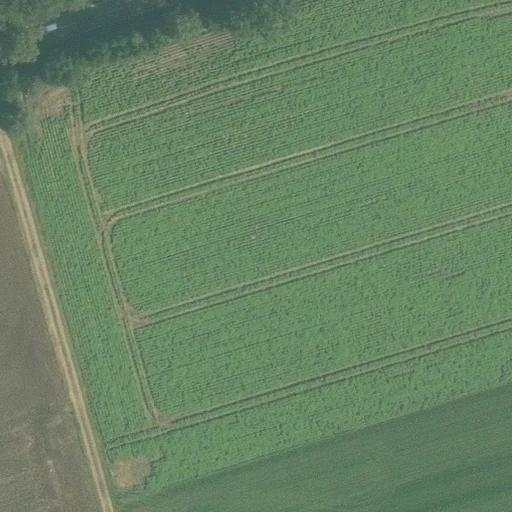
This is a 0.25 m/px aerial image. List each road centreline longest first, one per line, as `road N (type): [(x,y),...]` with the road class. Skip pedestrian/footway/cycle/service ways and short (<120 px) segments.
road 1 (track): [(0,132),(106,511)]
road 2 (tertiary): [(0,46),(142,0)]
